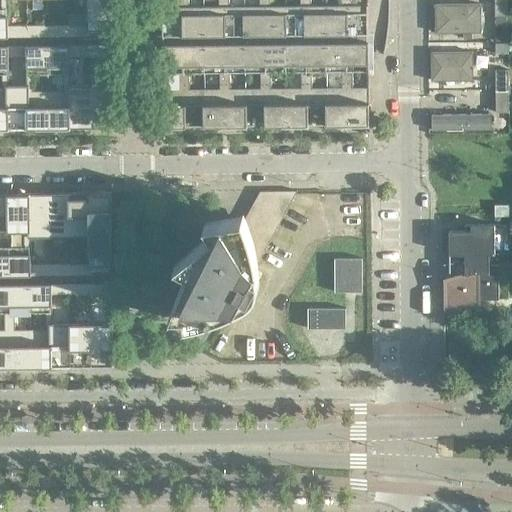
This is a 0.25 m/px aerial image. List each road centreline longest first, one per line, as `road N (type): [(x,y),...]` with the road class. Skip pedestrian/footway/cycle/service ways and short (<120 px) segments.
road 1 (residential): [(410,388),(0,396)]
road 2 (tertiary): [(0,460),(285,456),(409,464)]
road 3 (tertiary): [(409,428),(0,439)]
road 4 (residential): [(0,165),(408,161)]
road 5 (unclassified): [(410,388),(408,161)]
road 6 (unclassified): [(408,161),(408,0)]
